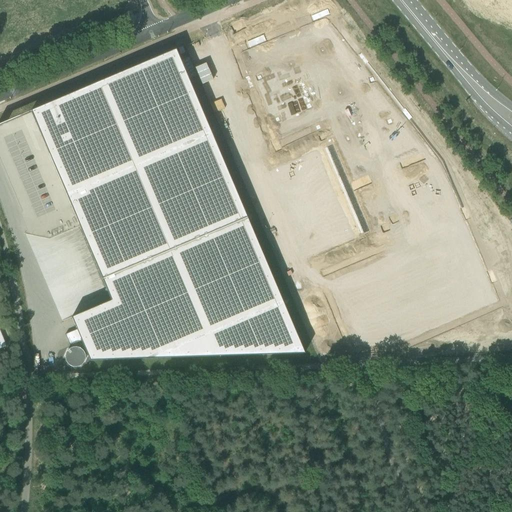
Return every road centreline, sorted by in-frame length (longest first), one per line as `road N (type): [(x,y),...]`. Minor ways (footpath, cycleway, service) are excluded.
road 1 (unclassified): [(0,238),(28,380),(23,511)]
road 2 (tertiary): [(395,0),(511,133)]
road 3 (unclassified): [(0,91),(156,26)]
road 4 (tertiary): [(511,108),(409,0)]
